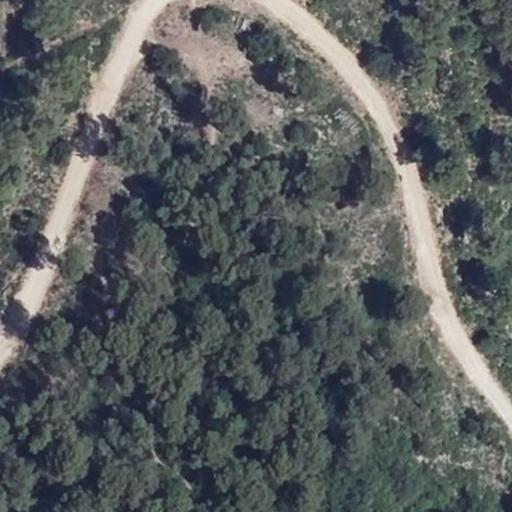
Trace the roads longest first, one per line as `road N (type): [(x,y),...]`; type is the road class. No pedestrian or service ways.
road 1 (track): [(511,427),(432,311),(401,167),(351,62),(268,0)]
road 2 (track): [(152,0),(77,162),(30,300),(0,342)]
